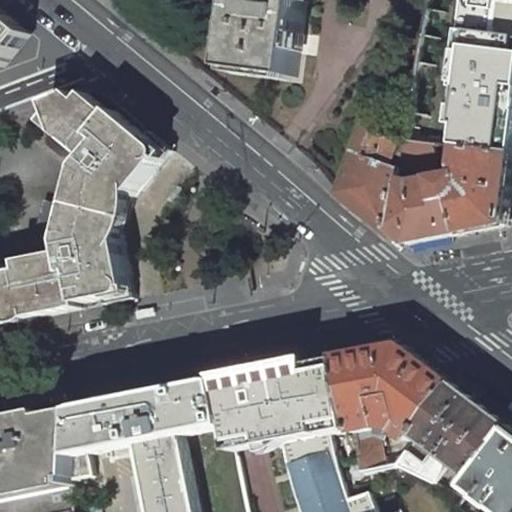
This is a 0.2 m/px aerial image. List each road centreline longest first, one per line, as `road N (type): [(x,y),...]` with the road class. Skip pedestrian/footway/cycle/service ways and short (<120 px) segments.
road 1 (secondary): [(393,287),(0,359)]
road 2 (secondary): [(112,55),(393,287)]
road 3 (secondary): [(414,303),(511,378)]
road 4 (secondary): [(511,262),(393,287)]
